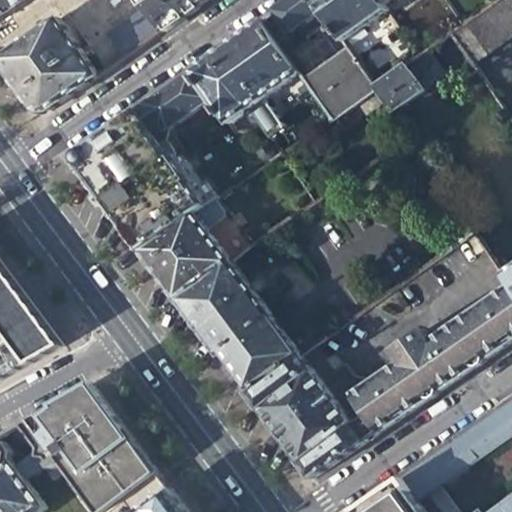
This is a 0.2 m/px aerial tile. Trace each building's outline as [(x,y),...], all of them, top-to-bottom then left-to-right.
[(0,0),(0,21),(30,0),(0,0)] [(139,0),(146,9),(163,34),(176,25),(186,18),(173,0),(139,0)] [(173,0),(186,18),(211,0),(173,0)] [(305,40),(321,29),(331,22),(316,0),(295,0),(278,12),(293,35),(299,31),(305,40)] [(390,13),(386,6),(381,0),(316,0),(331,22),(347,44),(390,13)] [(475,67),(511,40),(511,0),(504,0),(467,28),(455,36),(475,67)] [(124,62),(163,34),(146,9),(106,37),(124,62)] [(26,44),(0,62),(0,64),(37,113),(40,115),(43,115),(46,115),(51,114),(100,79),(59,20),(26,44)] [(301,76),(264,22),(239,39),(215,57),(251,110),(252,111),(271,139),(285,130),(266,101),(301,76)] [(321,29),(342,58),(352,51),(347,44),(331,22),(321,29)] [(333,124),(380,90),(352,51),(342,58),(329,68),(323,63),(319,64),(312,67),(315,77),(306,84),(333,124)] [(432,52),(410,68),(426,92),(449,77),(432,52)] [(230,125),(251,110),(215,57),(202,65),(192,72),(213,101),(230,125)] [(395,113),(426,92),(410,68),(380,90),(395,113)] [(170,133),(213,101),(192,72),(155,99),(137,111),(155,136),(163,130),(170,133)] [(166,144),(170,133),(163,130),(155,136),(137,111),(118,125),(81,151),(79,154),(77,159),(77,164),(79,167),(104,202),(143,254),(204,211),(207,209),(191,187),(192,185),(174,159),(175,158),(166,144)] [(255,153),(258,155),(263,154),(265,153),(266,151),(267,149),(267,146),(266,143),(264,141),(262,140),(258,140),(255,143),(253,145),(253,151),(255,153)] [(210,221),(204,211),(143,254),(159,275),(180,304),(231,264),(207,229),(210,226),(210,221)] [(477,239),(471,243),(477,250),(475,251),(480,258),(486,254),(477,239)] [(0,261),(0,307),(29,339),(12,352),(29,368),(65,347),(0,261)] [(232,264),(231,264),(180,304),(222,359),(274,320),(232,264)] [(353,428),(302,358),(249,396),(282,440),(313,482),(436,398),(511,345),(511,290),(433,344),(425,333),(394,355),(401,366),(354,398),(367,418),(353,428)] [(0,359),(12,352),(29,339),(0,307),(0,359)] [(302,358),(274,320),(222,359),(233,374),(249,396),(302,358)] [(106,511),(112,511),(160,475),(138,446),(94,387),(21,428),(40,452),(51,467),(56,474),(66,466),(88,495),(91,492),(106,511)] [(511,406),(497,418),(508,433),(511,430),(511,406)] [(497,418),(424,467),(435,483),(508,433),(497,418)] [(8,444),(0,442),(0,511),(44,511),(48,509),(30,484),(19,469),(14,462),(16,455),(8,444)] [(30,484),(51,467),(40,452),(30,460),(19,469),(30,484)] [(411,476),(422,492),(435,483),(424,467),(411,476)] [(112,511),(188,511),(180,501),(160,475),(112,511)] [(511,511),(511,497),(491,511),(472,511),(471,509),(466,511),(419,511),(411,501),(422,492),(411,476),(371,503),(358,511),(511,511)] [(101,511),(106,511),(91,492),(88,495),(101,511)]
